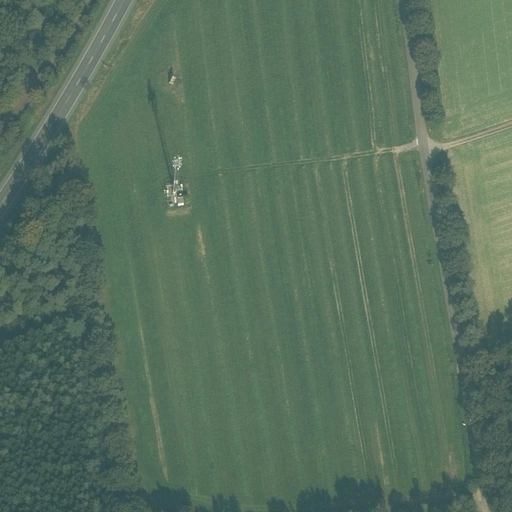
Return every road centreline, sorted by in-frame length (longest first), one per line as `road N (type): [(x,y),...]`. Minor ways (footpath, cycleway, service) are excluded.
road 1 (unclassified): [(489,511),(426,150),(410,0)]
road 2 (primary): [(0,203),(123,0)]
road 3 (track): [(486,497),(316,511)]
